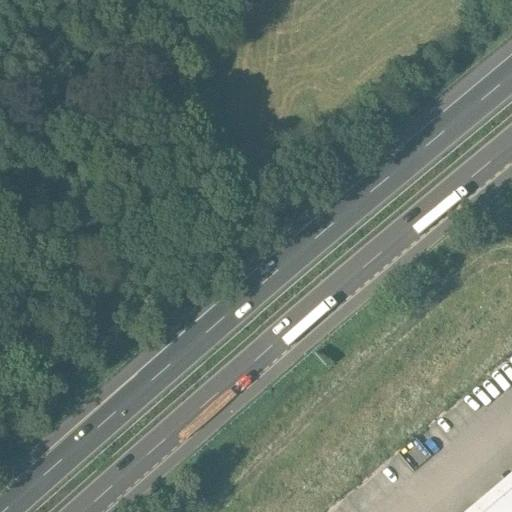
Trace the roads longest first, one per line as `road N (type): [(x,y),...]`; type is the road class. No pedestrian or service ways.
road 1 (motorway): [(511,86),(2,511)]
road 2 (motorway): [(76,511),(511,152)]
